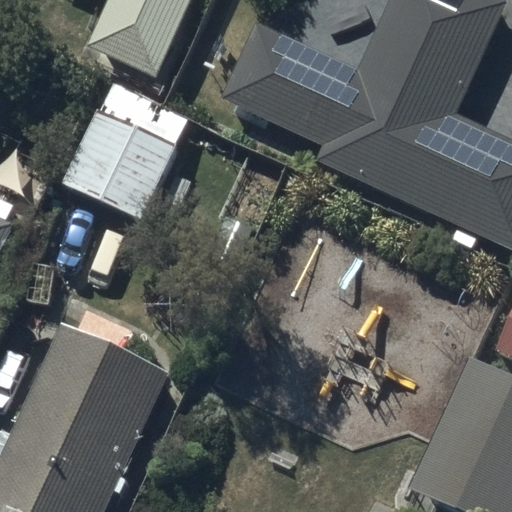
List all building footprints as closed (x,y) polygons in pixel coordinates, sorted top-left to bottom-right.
[(116,0),(94,48),(163,80),(200,0),(116,0)] [(329,152),(324,164),(511,250),(511,146),(460,122),(511,9),(511,7),(496,0),(399,0),(366,73),(263,26),(226,105),(329,152)] [(123,99),(113,122),(104,118),(73,189),(148,222),(189,128),(123,99)] [(0,277),(22,230),(0,219),(0,277)] [(112,511),(173,375),(66,328),(0,476),(0,511),(112,511)] [(511,328),(500,355),(511,360),(511,328)] [(511,511),(511,378),(474,362),(415,493),(457,511),(511,511)]
